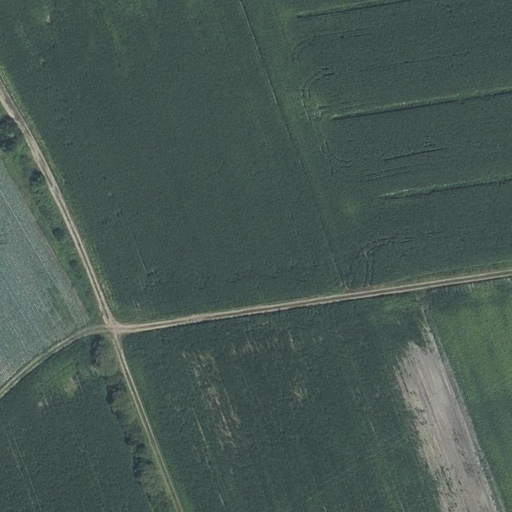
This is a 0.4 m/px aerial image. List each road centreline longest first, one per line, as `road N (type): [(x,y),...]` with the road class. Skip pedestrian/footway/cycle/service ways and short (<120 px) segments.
road 1 (track): [(0,89),(78,239),(180,511)]
road 2 (track): [(0,391),(58,345),(111,324)]
